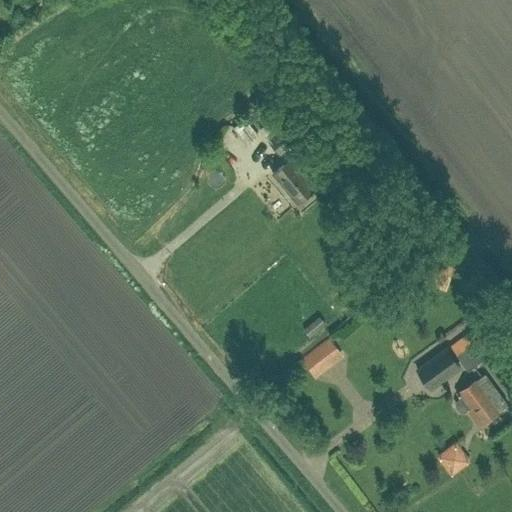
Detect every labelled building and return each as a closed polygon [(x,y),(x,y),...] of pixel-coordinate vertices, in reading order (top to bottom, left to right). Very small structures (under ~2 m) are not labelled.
[(280,155),(299,138),(277,110),(257,126),(280,155)] [(258,134),(244,116),(232,126),(246,143),(258,134)] [(298,202),(316,186),(292,157),(273,173),(298,202)] [(430,259),(425,275),(441,281),(439,287),(445,289),(452,266),(430,259)] [(305,355),(318,371),(346,351),(333,334),(305,355)] [(468,369),(487,355),(475,339),(456,353),(468,369)] [(461,366),(447,346),(418,367),(432,387),(461,366)] [(465,410),(468,407),(479,423),(507,403),(486,373),(458,392),(460,396),(456,398),(455,402),(461,410),(465,410)] [(437,449),(452,468),(470,454),(455,435),(437,449)]
